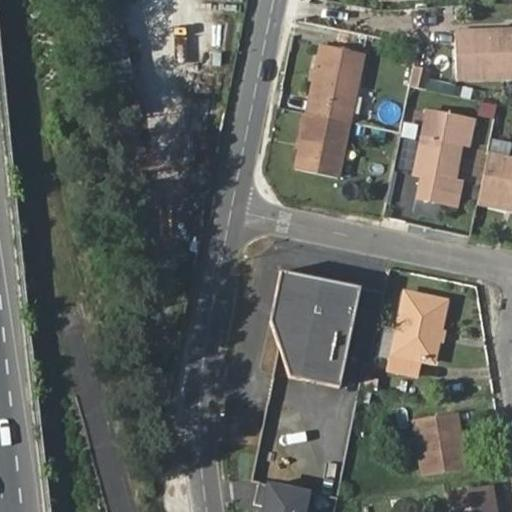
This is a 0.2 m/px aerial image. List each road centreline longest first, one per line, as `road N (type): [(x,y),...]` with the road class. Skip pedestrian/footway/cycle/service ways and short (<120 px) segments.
road 1 (unclassified): [(206,511),(198,396),(233,207)]
road 2 (residential): [(233,207),(511,268)]
road 3 (unclassified): [(233,207),(275,0)]
